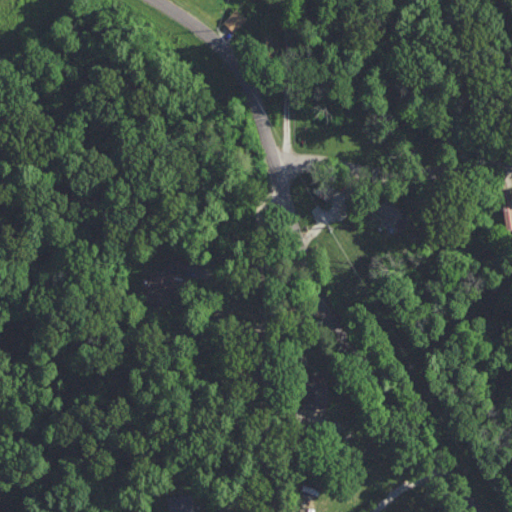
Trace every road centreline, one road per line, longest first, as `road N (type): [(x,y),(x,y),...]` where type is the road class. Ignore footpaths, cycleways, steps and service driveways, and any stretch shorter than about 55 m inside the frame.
road 1 (tertiary): [(485,511),(416,395),(314,255),(274,172),(257,90),(217,44),(144,0)]
road 2 (residential): [(271,155),(394,176),(511,169)]
road 3 (residential): [(271,155),(285,139),(289,0)]
road 4 (residential): [(477,498),(440,474),(371,511)]
